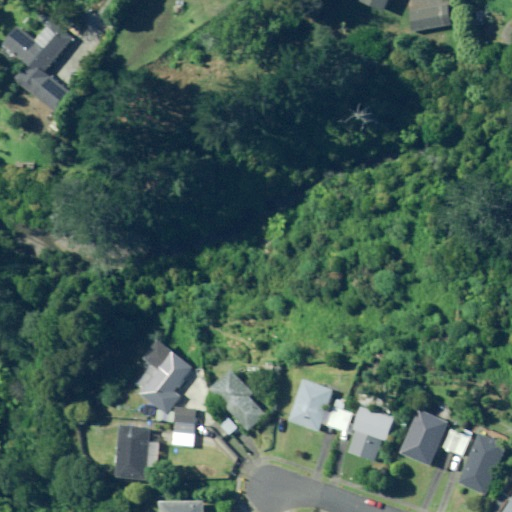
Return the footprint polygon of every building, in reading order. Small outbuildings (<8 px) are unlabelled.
[(330,23),(306,0),(292,15),(315,37),(314,38),(321,44),(327,38),(321,32),(330,23)] [(391,10),(394,0),(368,0),(368,1),(391,10)] [(416,31),(451,25),(448,5),(412,11),(416,31)] [(65,115),(80,96),(50,71),(77,38),(57,21),(42,40),(24,26),(10,44),(27,58),(34,63),(21,79),(65,115)] [(181,347),(147,391),(173,412),(187,394),(180,390),(201,363),(181,347)] [(279,365),(266,366),(267,376),(279,376),(279,365)] [(237,409),(254,428),(272,413),(256,395),(260,390),(240,367),(217,386),(237,409)] [(326,429),(341,388),(313,378),(298,419),(326,429)] [(495,402),(486,401),(485,408),(494,409),(495,402)] [(179,431),(198,432),(201,406),(181,404),(179,431)] [(359,412),(349,408),(341,405),(334,423),(352,430),(359,412)] [(402,417),(374,406),(372,405),(367,416),(355,449),(381,459),(390,437),(394,438),(402,417)] [(454,427),(457,420),(428,407),(409,451),(437,464),(448,440),(450,434),(454,427)] [(242,425),(231,414),(228,411),(220,418),(234,432),(242,425)] [(150,478),(154,439),(162,440),(164,420),(140,418),(139,424),(125,422),(119,475),(150,478)] [(468,454),(477,433),(459,425),(457,428),(450,446),(458,449),(459,450),(468,454)] [(511,441),(497,435),(495,433),(488,430),(466,480),(492,492),(504,467),(510,454),(511,448),(511,441)] [(503,511),(511,497),(511,495),(504,491),(494,506),(503,511)] [(208,511),(208,499),(164,499),(164,511),(208,511)]
